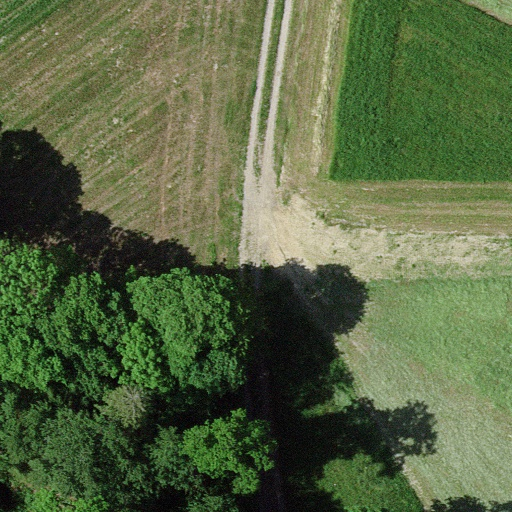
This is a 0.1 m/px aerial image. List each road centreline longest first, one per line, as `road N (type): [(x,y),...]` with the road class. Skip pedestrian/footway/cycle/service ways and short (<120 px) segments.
road 1 (track): [(280,0),(259,244),(271,511)]
road 2 (track): [(259,244),(348,264),(511,267)]
